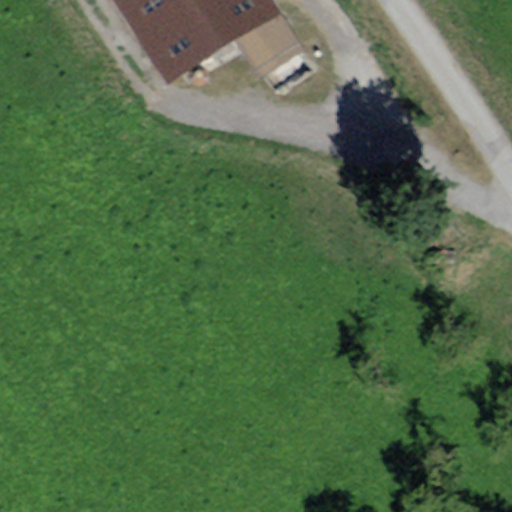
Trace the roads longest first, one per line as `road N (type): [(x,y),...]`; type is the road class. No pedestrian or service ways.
road 1 (track): [(511,210),(482,207),(401,154),(213,101)]
road 2 (unclassified): [(392,0),(511,184)]
road 3 (track): [(401,154),(365,77),(312,0)]
